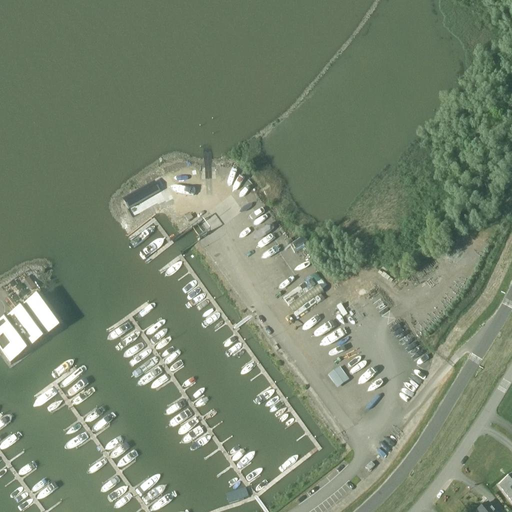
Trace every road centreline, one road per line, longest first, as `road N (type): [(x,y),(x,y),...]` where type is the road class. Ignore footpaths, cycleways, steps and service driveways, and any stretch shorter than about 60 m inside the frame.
road 1 (tertiary): [(511,297),(422,446),(362,511)]
road 2 (residential): [(414,511),(511,372)]
road 3 (unknown): [(401,417),(394,352),(358,305)]
